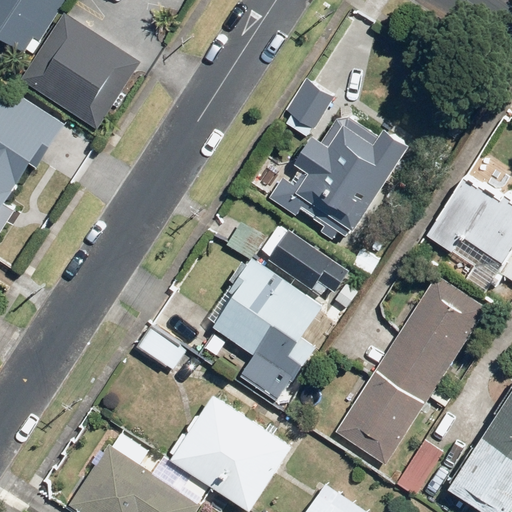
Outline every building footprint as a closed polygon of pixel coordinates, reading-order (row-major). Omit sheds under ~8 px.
[(63,0),(23,0),(11,20),(39,38),(63,0)] [(138,43),(81,7),(35,81),(91,117),(138,43)] [(322,125),(342,93),(310,74),(290,106),(322,125)] [(363,226),(421,138),(395,121),(388,131),(357,110),(344,112),(330,134),(321,129),(301,160),(306,163),(298,178),(290,173),(276,193),(303,212),(308,204),(329,220),(325,227),(339,235),(345,226),(354,231),(359,223),(363,226)] [(30,172),(0,153),(0,239),(21,208),(11,202),(30,172)] [(511,194),(474,171),(465,189),(463,188),(455,204),(453,203),(446,217),(443,215),(433,232),(459,248),(468,232),(510,259),(505,269),(511,273),(511,194)] [(284,222),(263,252),(333,300),(354,269),(284,222)] [(459,248),(482,261),(473,278),(491,289),(505,269),(510,259),(468,232),(459,248)] [(212,323),(296,380),(320,345),(306,335),(327,304),(257,257),(212,323)] [(494,302),(443,269),(341,428),(393,461),(494,302)] [(143,342),(179,366),(193,346),(157,322),(143,342)] [(302,440),(221,389),(179,456),(259,507),(302,440)] [(511,511),(511,403),(460,485),(503,511),(511,511)] [(421,492),(449,447),(430,435),(401,480),(421,492)] [(200,511),(208,500),(115,441),(76,502),(92,511),(200,511)] [(383,511),(332,480),(311,511),(383,511)]
